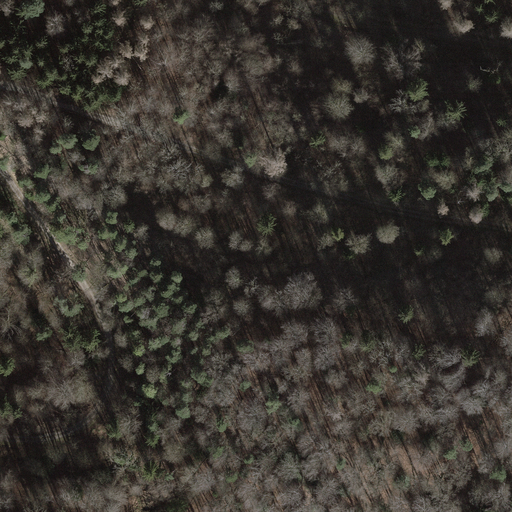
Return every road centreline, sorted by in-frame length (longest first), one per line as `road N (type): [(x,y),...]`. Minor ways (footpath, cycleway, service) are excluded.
road 1 (track): [(0,85),(369,203),(511,228)]
road 2 (track): [(111,376),(108,330),(90,291),(0,166)]
road 3 (track): [(294,0),(348,20),(511,43)]
road 4 (track): [(0,438),(51,440),(79,430),(98,410),(111,376)]
